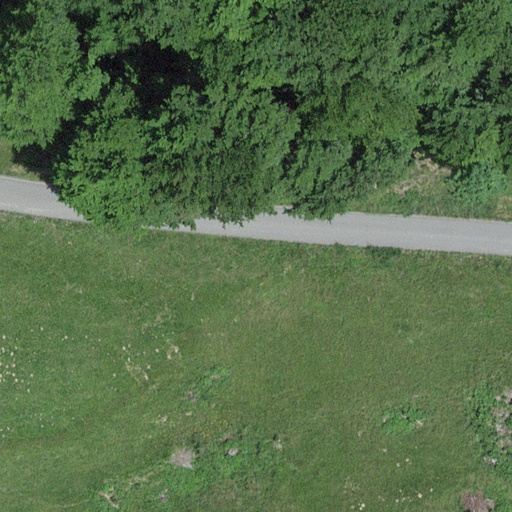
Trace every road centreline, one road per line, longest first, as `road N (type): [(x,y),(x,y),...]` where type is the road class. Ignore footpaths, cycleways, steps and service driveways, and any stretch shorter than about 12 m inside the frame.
road 1 (track): [(0,91),(420,50),(511,17)]
road 2 (unclassified): [(511,243),(0,191)]
